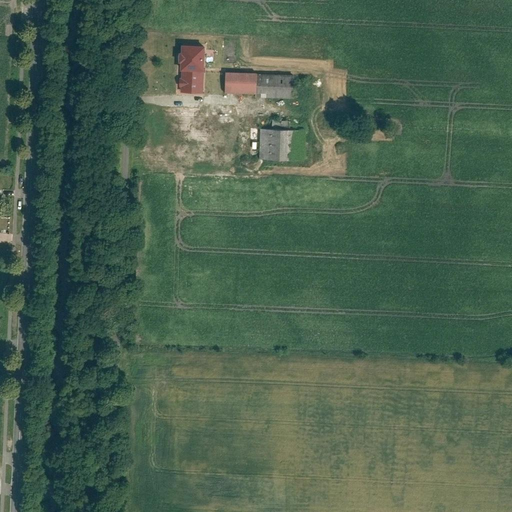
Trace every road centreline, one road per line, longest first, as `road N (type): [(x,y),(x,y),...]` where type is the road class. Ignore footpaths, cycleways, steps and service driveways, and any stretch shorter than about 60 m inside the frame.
road 1 (unclassified): [(131,0),(103,511)]
road 2 (tertiary): [(15,511),(38,0)]
